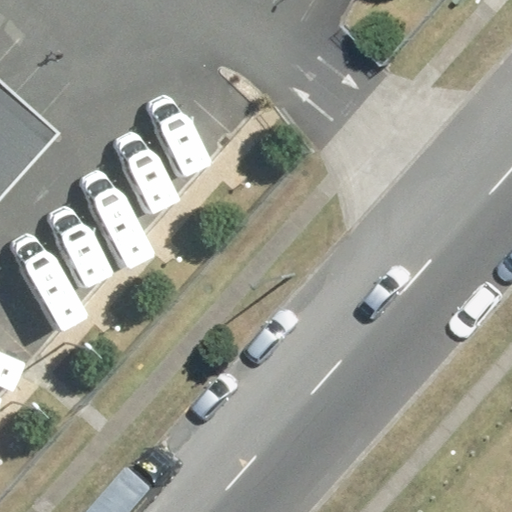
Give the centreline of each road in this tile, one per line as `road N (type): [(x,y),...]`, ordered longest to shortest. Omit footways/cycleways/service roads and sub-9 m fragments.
road 1 (unclassified): [(206,511),(511,164)]
road 2 (unknown): [(222,0),(0,265)]
road 3 (unknown): [(497,181),(246,0)]
